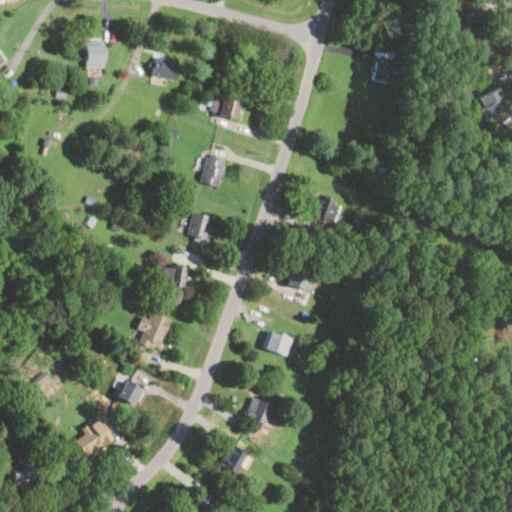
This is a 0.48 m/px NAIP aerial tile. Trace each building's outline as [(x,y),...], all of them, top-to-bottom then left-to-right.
[(467,12),(448,12),(448,30),(467,30),(467,12)] [(81,65),(99,65),(99,43),(81,43),(81,65)] [(170,76),(172,58),(151,56),(149,75),(170,76)] [(386,63),(370,60),(366,79),(383,82),(386,63)] [(502,107),(493,87),(473,96),(481,116),(502,107)] [(237,100),(211,95),(207,113),(233,119),(237,100)] [(215,187),(221,160),(203,156),(197,183),(215,187)] [(314,194),(308,213),(331,222),(338,201),(314,194)] [(207,215),(188,211),(182,234),(202,238),(207,215)] [(179,287),(183,267),(162,263),(157,283),(179,287)] [(303,272),(288,267),(283,282),(298,287),(303,272)] [(133,341),(153,349),(166,319),(147,310),(133,341)] [(259,347),(281,355),(288,338),(265,330),(259,347)] [(138,391),(122,380),(112,394),(128,405),(138,391)] [(238,420),(258,429),(269,405),(249,396),(238,420)] [(80,456),(108,439),(96,419),(68,436),(80,456)] [(243,453),(226,444),(214,464),(232,474),(243,453)] [(7,482),(26,482),(26,462),(7,462),(7,482)] [(206,511),(209,508),(196,500),(188,511),(206,511)]
